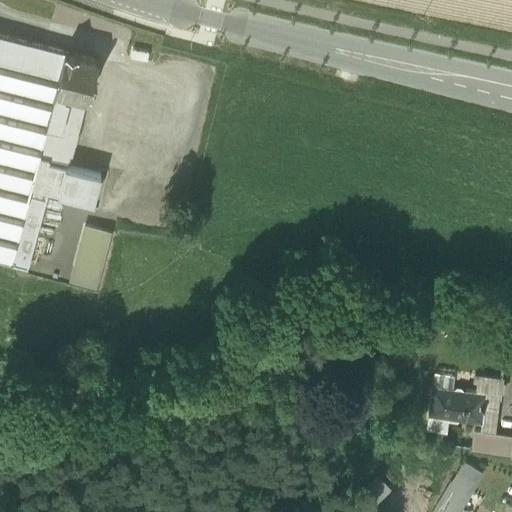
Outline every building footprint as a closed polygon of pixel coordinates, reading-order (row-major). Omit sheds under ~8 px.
[(64,52),(0,34),(0,264),(10,267),(30,188),(38,156),(54,93),(54,91),(64,52)] [(97,60),(64,52),(54,91),(86,99),(87,100),(91,83),(94,83),(96,78),(93,77),(97,60)] [(86,99),(54,91),(54,93),(38,156),(48,159),(51,160),(59,129),(77,134),(77,133),(86,99)] [(77,134),(59,129),(51,160),(69,165),(74,145),(78,133),(77,133),(77,134)] [(100,176),(47,163),(48,159),(38,156),(30,188),(48,193),(93,205),(100,176)] [(48,193),(30,188),(10,267),(27,271),(48,193)] [(85,226),(70,282),(95,289),(110,233),(85,226)] [(502,377),(474,374),(473,381),(476,381),(475,388),(475,392),(484,393),(480,422),(491,423),(495,398),(499,398),(500,392),(503,390),(504,384),(501,381),(502,377)] [(462,390),(460,388),(456,387),(454,389),(431,386),(428,415),(447,418),(450,418),(452,421),(456,421),(458,419),(480,422),(484,393),(475,392),(475,388),(465,386),(464,390),(462,390)] [(447,418),(428,415),(426,429),(445,432),(447,421),(446,421),(447,418)] [(511,434),(473,430),(471,448),(511,453),(510,456),(511,456),(511,434)] [(465,462),(434,511),(456,511),(481,471),(465,462)]
